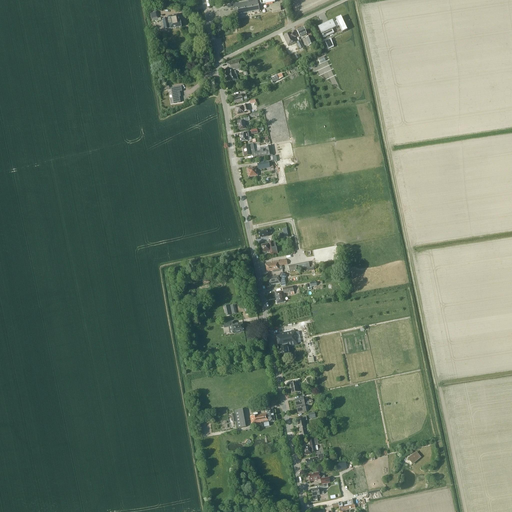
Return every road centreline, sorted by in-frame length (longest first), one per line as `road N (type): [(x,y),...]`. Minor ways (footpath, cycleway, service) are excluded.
road 1 (residential): [(304,511),(215,62)]
road 2 (residential): [(215,62),(345,0)]
